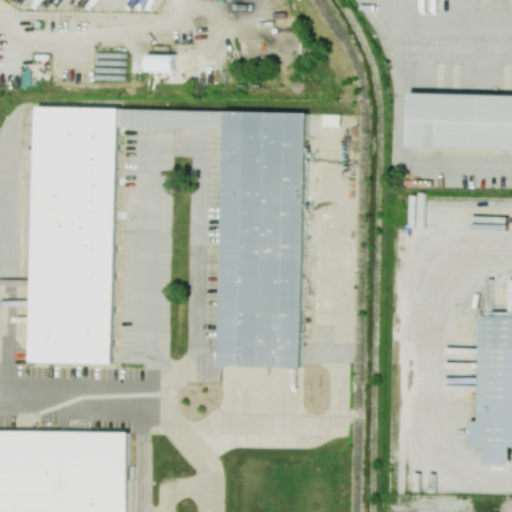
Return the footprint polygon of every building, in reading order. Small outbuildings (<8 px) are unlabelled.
[(149,54),(150,71),(177,71),(177,54),(149,54)] [(414,93),(511,95),(511,151),(413,149),(414,93)] [(36,358),(44,107),(128,110),(120,361),(36,358)] [(225,367),(232,114),(316,116),(310,369),(225,367)] [(511,314),(483,314),(481,421),(472,421),(472,446),(486,446),(486,463),(511,463),(511,446),(511,314)] [(0,511),(0,433),(136,433),(136,511),(0,511)]
